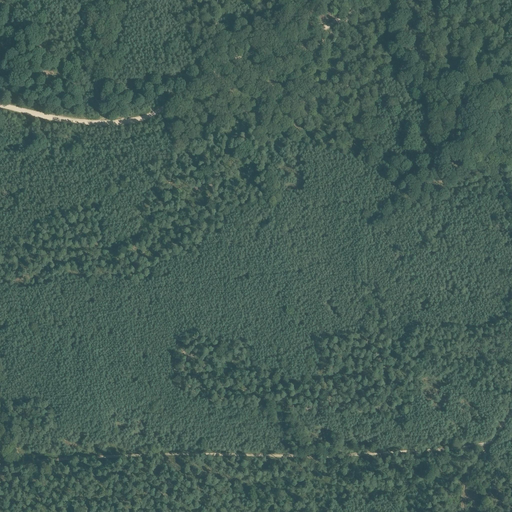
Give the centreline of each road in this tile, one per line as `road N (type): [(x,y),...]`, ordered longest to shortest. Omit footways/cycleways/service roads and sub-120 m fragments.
road 1 (track): [(0,465),(158,451),(298,456),(485,444)]
road 2 (track): [(378,0),(219,67),(138,120),(76,122),(0,105)]
